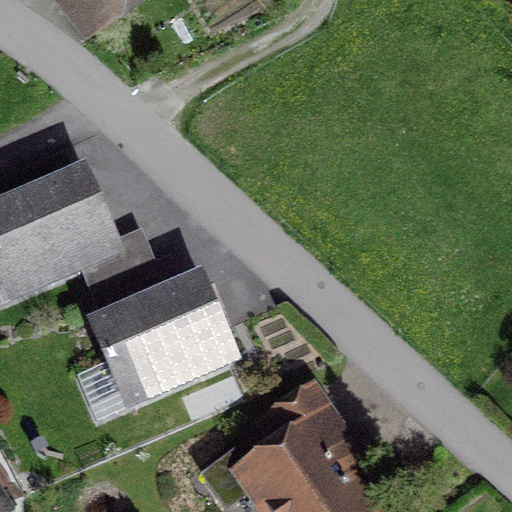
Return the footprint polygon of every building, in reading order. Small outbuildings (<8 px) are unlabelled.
[(37,0),(67,37),(115,0),(37,0)] [(0,308),(74,276),(107,262),(103,254),(70,179),(0,208),(0,308)] [(134,241),(103,254),(107,262),(74,276),(95,322),(172,291),(163,267),(149,275),(134,241)] [(226,376),(189,284),(172,291),(95,322),(79,329),(116,421),(226,376)] [(388,511),(307,392),(248,433),(261,452),(223,478),(246,511),(388,511)]
